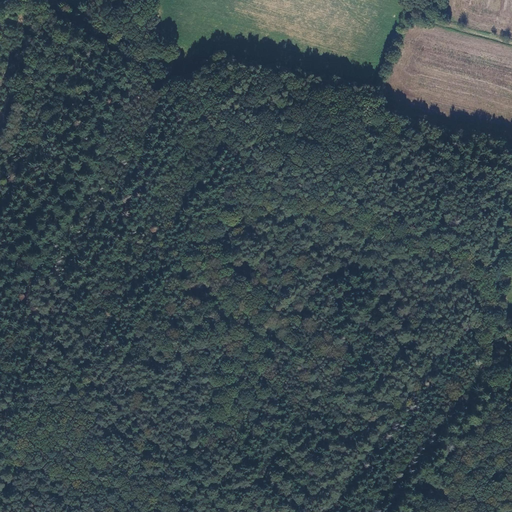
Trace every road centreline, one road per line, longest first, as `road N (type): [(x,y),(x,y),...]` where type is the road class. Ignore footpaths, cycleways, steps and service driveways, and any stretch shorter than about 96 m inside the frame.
road 1 (track): [(47,13),(152,82),(249,165),(419,241),(497,286)]
road 2 (track): [(0,294),(225,511)]
road 3 (track): [(501,385),(407,511)]
